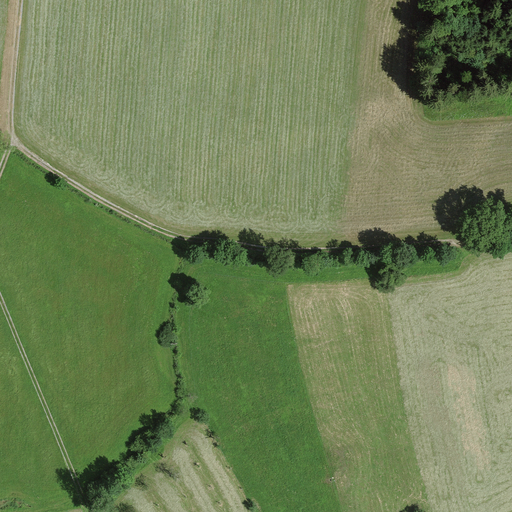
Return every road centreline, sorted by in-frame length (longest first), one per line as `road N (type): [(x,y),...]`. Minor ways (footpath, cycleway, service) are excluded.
road 1 (track): [(20,0),(14,137),(50,168),(146,223),(284,251),(511,242)]
road 2 (track): [(0,298),(90,511)]
